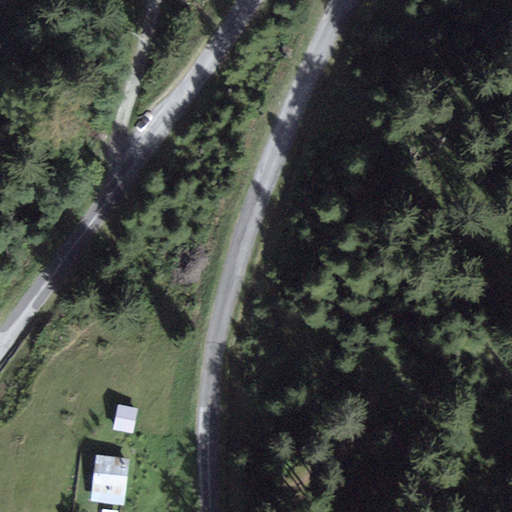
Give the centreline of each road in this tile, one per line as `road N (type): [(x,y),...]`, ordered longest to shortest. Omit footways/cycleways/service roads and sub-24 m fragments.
road 1 (unclassified): [(342,0),(288,120),(227,295),(215,359),(213,511)]
road 2 (unclassified): [(0,343),(249,0)]
road 3 (track): [(138,159),(122,122),(155,0)]
